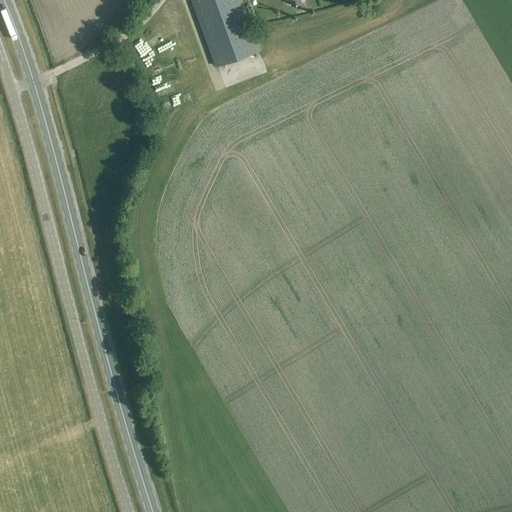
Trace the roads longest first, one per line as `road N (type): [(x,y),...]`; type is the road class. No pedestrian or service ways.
road 1 (primary): [(152,511),(32,82)]
road 2 (unclassified): [(128,511),(11,89)]
road 3 (unclassified): [(32,82),(123,37),(161,0)]
